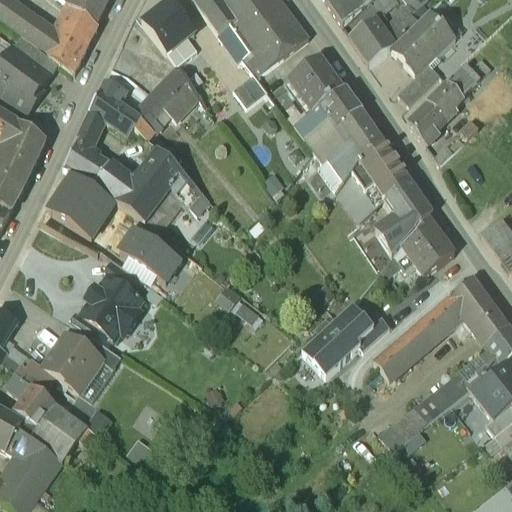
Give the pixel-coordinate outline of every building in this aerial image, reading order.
[(109,0),(74,0),(74,1),(72,0),(56,0),(69,10),(69,11),(71,13),(97,33),(111,1),(109,0)] [(186,0),(204,23),(225,7),(219,0),(186,0)] [(234,0),(225,7),(204,23),(217,40),(228,31),(249,59),(262,78),(275,69),(308,44),(274,0),(234,0)] [(331,0),(324,6),(342,32),(365,11),(364,10),(371,4),(375,0),(331,0)] [(375,0),(371,4),(383,18),(398,7),(391,0),(375,0)] [(434,13),(422,0),(391,0),(398,7),(402,13),(407,9),(422,24),(424,23),(434,13)] [(37,26),(0,1),(0,25),(21,41),(25,44),(37,26)] [(169,6),(140,28),(165,60),(187,43),(194,37),(169,6)] [(396,50),(422,24),(407,9),(402,13),(388,26),(383,32),(396,50)] [(434,13),(424,23),(450,50),(462,38),(436,12),(434,13)] [(58,40),(37,26),(25,44),(59,69),(73,80),(97,33),(71,13),(58,40)] [(376,23),(383,32),(388,26),(383,18),(376,23)] [(368,71),(396,50),(383,32),(376,23),(348,43),(368,71)] [(396,50),(390,56),(416,83),(428,71),(450,50),(424,23),(422,24),(396,50)] [(249,59),(228,31),(217,40),(238,69),(242,65),(241,65),(249,59)] [(25,44),(21,41),(14,52),(51,79),(59,69),(25,44)] [(187,43),(165,60),(174,74),(197,56),(187,43)] [(51,79),(14,52),(0,70),(0,102),(25,121),(42,98),(39,95),(51,79)] [(262,78),(249,59),(241,65),(242,65),(253,80),(256,83),(262,78)] [(130,69),(114,61),(109,73),(125,81),(130,69)] [(311,119),(317,115),(344,95),(321,62),(287,86),(289,88),(311,119)] [(289,88),(287,86),(275,69),(262,78),(256,83),(266,97),(269,101),(289,88)] [(416,83),(398,100),(408,111),(438,82),(428,71),(416,83)] [(456,108),(459,111),(464,106),(462,104),(480,86),(464,71),(449,86),(452,89),(449,92),(460,104),(456,108)] [(109,73),(87,116),(108,133),(126,145),(133,136),(145,147),(153,138),(151,136),(155,132),(150,127),(153,125),(138,112),(131,120),(116,110),(111,107),(115,100),(119,93),(125,81),(109,73)] [(174,74),(138,112),(153,125),(185,89),(174,74)] [(246,113),(266,97),(256,83),(253,80),(233,95),(246,113)] [(449,86),(426,108),(443,126),(454,115),(459,111),(456,108),(460,104),(449,92),(452,89),(449,86)] [(198,106),(185,89),(153,125),(161,133),(171,123),(176,129),(198,106)] [(124,95),(119,93),(115,100),(111,107),(116,110),(124,95)] [(317,115),(345,152),(357,168),(383,149),(344,95),(317,115)] [(25,121),(0,102),(0,117),(17,129),(19,129),(25,121)] [(426,108),(407,127),(421,147),(443,126),(426,108)] [(321,170),(345,152),(317,115),(311,119),(293,133),(321,170)] [(443,126),(446,130),(458,119),(454,115),(443,126)] [(87,116),(77,140),(91,148),(85,156),(95,164),(108,174),(113,167),(101,159),(102,157),(97,154),(108,133),(87,116)] [(0,148),(4,151),(17,129),(0,117),(0,148)] [(162,134),(161,133),(153,125),(150,127),(155,132),(151,136),(153,138),(145,147),(153,155),(171,173),(180,165),(156,141),(162,134)] [(443,126),(421,147),(426,154),(440,141),(437,138),(446,130),(443,126)] [(471,128),(459,138),(466,145),(477,135),(471,128)] [(19,129),(17,129),(4,151),(0,160),(0,212),(10,217),(24,192),(40,158),(45,146),(19,129)] [(77,140),(63,174),(68,177),(80,184),(95,164),(85,156),(91,148),(77,140)] [(432,162),(438,169),(463,147),(457,141),(450,147),(451,149),(447,152),(446,151),(432,162)] [(383,149),(357,168),(359,171),(373,191),(383,205),(407,184),(383,149)] [(343,190),(351,180),(359,171),(357,168),(345,152),(321,170),(339,195),(343,190)] [(171,173),(153,155),(133,180),(125,175),(106,203),(114,210),(145,230),(158,240),(181,211),(195,224),(207,208),(195,195),(171,173)] [(108,174),(95,164),(80,184),(106,203),(125,175),(113,167),(108,174)] [(373,191),(359,171),(351,180),(363,198),(373,191)] [(68,177),(45,219),(91,246),(114,210),(106,203),(80,184),(68,177)] [(358,230),(384,206),(383,205),(373,191),(363,198),(351,180),(343,190),(339,195),(337,199),(336,198),(335,200),(358,230)] [(407,184),(383,205),(384,206),(394,220),(396,223),(388,231),(402,249),(418,231),(419,232),(428,223),(431,220),(407,184)] [(0,235),(9,219),(0,214),(0,235)] [(372,238),(392,263),(399,255),(419,232),(418,231),(402,249),(388,231),(396,223),(394,220),(372,238)] [(428,223),(419,232),(399,255),(414,275),(421,284),(455,259),(428,223)] [(511,233),(504,223),(479,241),(497,265),(511,253),(511,233)] [(133,239),(120,258),(127,264),(156,283),(166,290),(180,270),(133,239)] [(399,255),(392,263),(406,280),(414,275),(399,255)] [(156,283),(127,264),(121,273),(149,293),(156,283)] [(141,288),(112,268),(102,283),(105,285),(106,285),(131,302),(141,288)] [(105,285),(97,297),(94,295),(85,308),(88,310),(80,322),(80,323),(97,335),(101,329),(118,341),(120,338),(128,337),(136,325),(135,317),(140,308),(131,302),(106,285),(105,285)] [(471,285),(373,367),(390,387),(463,324),(480,346),(504,327),(471,285)] [(359,354),(376,339),(372,335),(351,311),(349,313),(300,357),(325,384),(359,354)] [(0,319),(0,373),(12,382),(31,394),(40,401),(53,383),(42,375),(42,374),(30,367),(25,375),(6,361),(7,360),(0,354),(0,351),(3,346),(4,346),(16,328),(0,319)] [(97,335),(80,323),(80,322),(77,319),(70,330),(90,345),(97,335)] [(363,358),(389,334),(381,326),(372,335),(376,339),(359,354),(363,358)] [(511,337),(504,327),(480,346),(489,357),(457,381),(470,399),(509,368),(511,366),(511,337)] [(83,355),(65,342),(42,374),(42,375),(53,383),(78,399),(100,367),(101,366),(83,355)] [(120,365),(90,345),(83,355),(101,366),(100,367),(112,376),(120,365)] [(470,399),(492,426),(510,412),(511,410),(511,372),(509,368),(470,399)] [(392,459),(470,399),(457,381),(455,379),(377,441),(392,459)] [(31,394),(12,382),(1,399),(15,408),(9,415),(15,420),(31,394)] [(31,394),(15,420),(24,426),(39,437),(54,412),(55,411),(40,401),(31,394)] [(39,437),(24,426),(20,434),(17,438),(16,440),(62,471),(79,447),(87,434),(54,412),(39,437)] [(511,413),(510,412),(492,426),(485,431),(493,442),(511,427),(511,413)] [(15,420),(9,415),(4,423),(20,434),(24,426),(15,420)] [(4,423),(0,420),(0,453),(6,457),(16,440),(17,438),(20,434),(4,423)] [(511,427),(493,442),(500,452),(511,444),(511,443),(511,442),(511,427)] [(99,446),(87,434),(79,447),(91,456),(99,446)] [(32,511),(62,471),(16,440),(4,461),(11,464),(0,481),(0,490),(1,491),(0,493),(0,510),(3,511),(32,511)] [(79,447),(62,471),(82,485),(99,462),(91,456),(79,447)] [(511,488),(501,496),(511,511),(511,488)] [(511,511),(501,496),(477,511),(511,511)]
